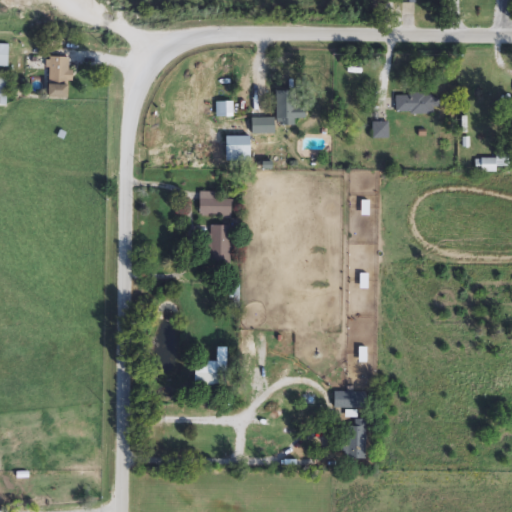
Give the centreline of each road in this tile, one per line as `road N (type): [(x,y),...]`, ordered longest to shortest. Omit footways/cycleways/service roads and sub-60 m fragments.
road 1 (tertiary): [(120,511),(128,114),(144,71),(161,53),(226,33)]
road 2 (tertiary): [(226,33),(511,37)]
